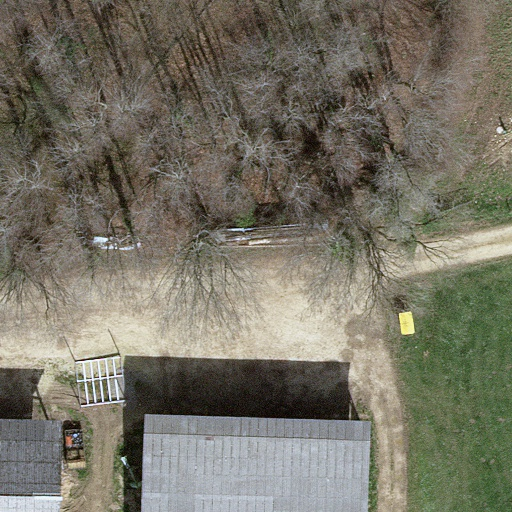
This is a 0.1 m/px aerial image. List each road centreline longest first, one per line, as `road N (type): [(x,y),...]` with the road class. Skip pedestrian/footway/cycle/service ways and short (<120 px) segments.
road 1 (track): [(384,511),(389,365),(366,281)]
road 2 (track): [(366,281),(511,250)]
